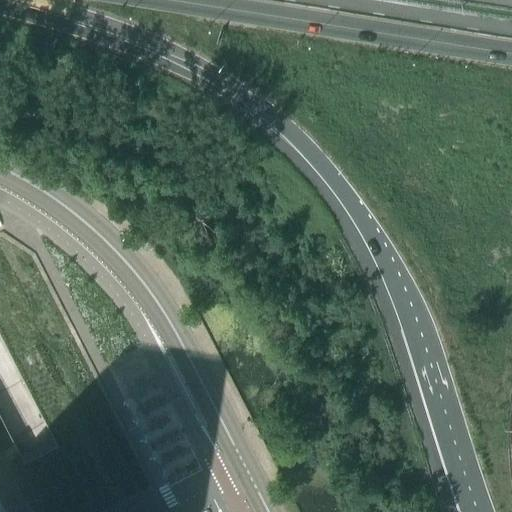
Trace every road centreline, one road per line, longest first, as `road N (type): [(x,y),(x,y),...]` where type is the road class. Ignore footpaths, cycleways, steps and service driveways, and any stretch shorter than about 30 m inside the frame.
road 1 (motorway): [(18,0),(156,44),(210,73),(252,100),(330,174),(387,264),(467,511)]
road 2 (unclassified): [(267,511),(184,346),(135,270),(65,207),(0,167)]
road 3 (motorway): [(279,0),(511,36)]
